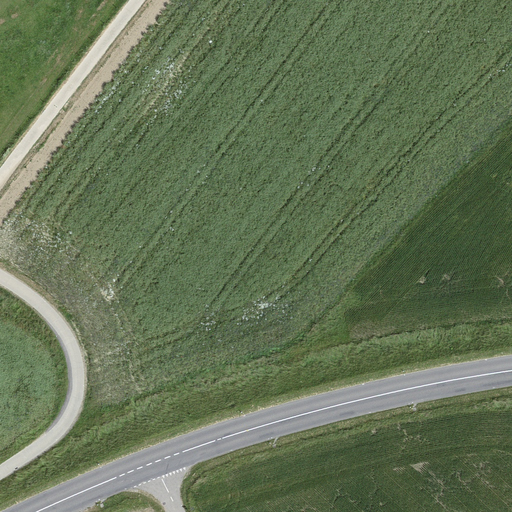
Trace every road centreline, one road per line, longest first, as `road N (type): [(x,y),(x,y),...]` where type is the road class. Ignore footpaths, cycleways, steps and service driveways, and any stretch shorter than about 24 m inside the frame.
road 1 (tertiary): [(33,511),(150,461),(292,416),(511,369)]
road 2 (residential): [(0,276),(67,333),(78,368),(75,400),(59,430),(0,472)]
road 3 (track): [(0,177),(137,0)]
